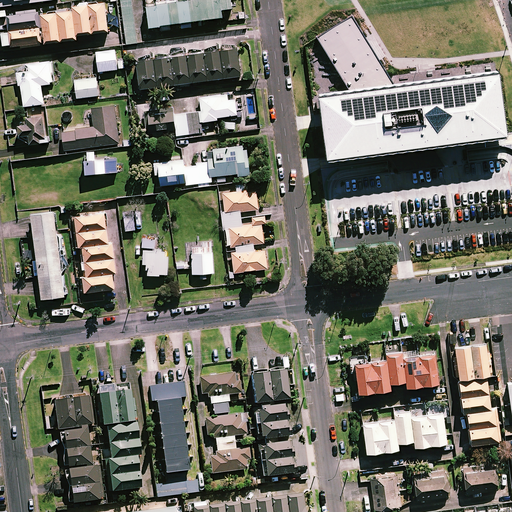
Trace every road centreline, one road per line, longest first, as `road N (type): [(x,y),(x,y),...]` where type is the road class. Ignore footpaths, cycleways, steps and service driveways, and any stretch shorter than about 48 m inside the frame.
road 1 (residential): [(0,345),(307,303)]
road 2 (residential): [(269,0),(307,303)]
road 3 (residential): [(307,303),(335,511)]
road 4 (residential): [(307,303),(511,288)]
road 5 (residential): [(0,351),(21,511)]
